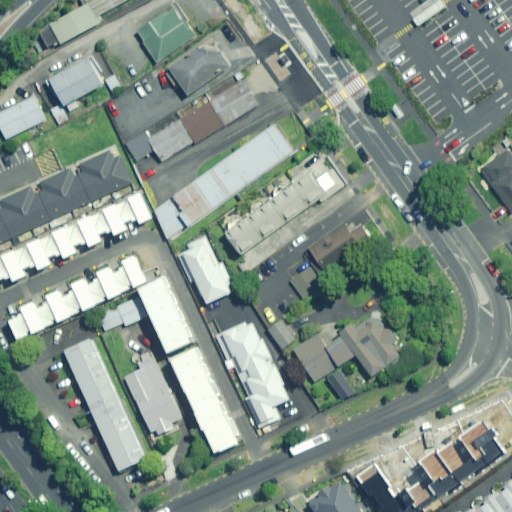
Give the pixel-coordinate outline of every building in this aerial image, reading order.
[(59,44),(60,47),(101,24),(98,18),(131,0),(81,0),(85,7),(39,33),(48,50),(59,44)] [(197,38),(178,8),(175,11),(138,34),(157,64),(189,44),(197,38)] [(231,69),(221,54),(222,54),(212,38),(194,50),(195,52),(169,69),(189,98),(231,69)] [(103,87),(89,60),(51,81),(65,108),(103,87)] [(122,91),(114,77),(105,82),(113,96),(122,91)] [(210,102),(225,127),(258,107),(243,82),(210,102)] [(47,121),(35,98),(0,114),(0,127),(6,141),(47,121)] [(225,127),(210,102),(180,120),(194,144),(195,145),(225,127)] [(194,144),(180,120),(149,139),(146,135),(127,147),(136,163),(155,152),(162,163),(194,144)] [(154,213),(167,241),(187,226),(189,229),(295,153),(275,126),(154,213)] [(74,165),(96,211),(137,192),(116,146),(109,149),(78,163),(74,165)] [(49,148),(31,156),(39,175),(57,167),(49,148)] [(511,156),(508,151),(481,171),(511,215),(511,214),(511,156)] [(222,226),(243,255),(341,187),(321,158),(222,226)] [(96,211),(74,165),(71,166),(40,180),(35,183),(56,229),(96,211)] [(0,198),(0,207),(18,246),(56,229),(35,183),(31,184),(0,198)] [(0,254),(18,246),(0,207),(0,254)] [(309,249),(329,277),(375,244),(362,227),(351,235),(343,224),(309,249)] [(90,237),(89,231),(58,235),(61,263),(66,263),(70,301),(103,298),(100,266),(108,266),(107,257),(118,256),(116,234),(90,237)] [(218,265),(205,238),(187,246),(190,251),(178,256),(182,265),(188,263),(207,305),(235,293),(221,264),(218,265)] [(324,288),(309,267),(289,281),(304,302),(324,288)] [(191,306),(178,280),(144,296),(154,318),(172,310),(174,314),(191,306)] [(148,318),(139,299),(98,318),(105,333),(124,324),(126,328),(148,318)] [(352,325),(340,334),(343,338),(329,347),(321,336),(310,344),(308,342),(294,352),(316,384),(326,377),(343,402),(355,394),(338,370),(357,356),(372,378),(401,359),(393,347),(399,342),(379,313),(355,329),(352,325)] [(232,360),(249,398),(246,400),(259,428),(279,420),(274,408),(290,401),(264,341),(261,342),(252,321),(216,337),(227,362),(232,360)] [(297,340),(282,321),(268,331),(283,351),(297,340)] [(185,348),(177,330),(158,338),(166,356),(185,348)] [(146,461),(91,340),(65,352),(120,473),(146,461)] [(227,402),(208,356),(198,360),(200,366),(179,375),(195,415),(227,402)] [(156,432),(158,437),(175,429),(172,424),(182,419),(152,357),(137,364),(141,372),(126,379),(152,433),(156,432)] [(459,427),(375,482),(393,511),(422,511),(504,459),(496,447),(502,443),(497,436),(493,438),(474,439),(473,436),(468,440),(459,427)] [(511,511),(511,489),(511,488),(509,489),(500,496),(499,497),(509,511),(511,511)] [(486,501),(488,504),(490,503),(498,511),(509,511),(499,497),(500,496),(498,493),(486,501)] [(363,511),(359,502),(337,511),(363,511)] [(498,511),(490,503),(488,504),(479,511),(478,511),(477,511),(498,511)]
